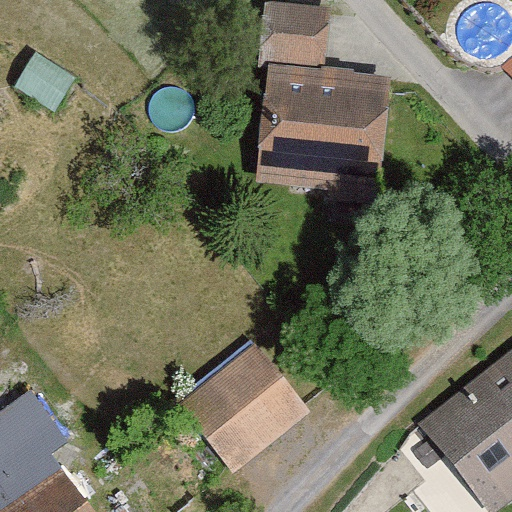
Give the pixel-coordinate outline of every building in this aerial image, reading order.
[(330,6),(269,0),(267,0),(249,178),(380,191),(391,76),(324,70),(330,6)] [(511,54),(502,64),(511,74),(511,54)] [(511,494),(511,350),(422,423),(493,510),(511,494)] [(249,357),(173,417),(232,492),(309,431),(249,357)] [(0,511),(96,511),(20,401),(0,414),(0,511)]
